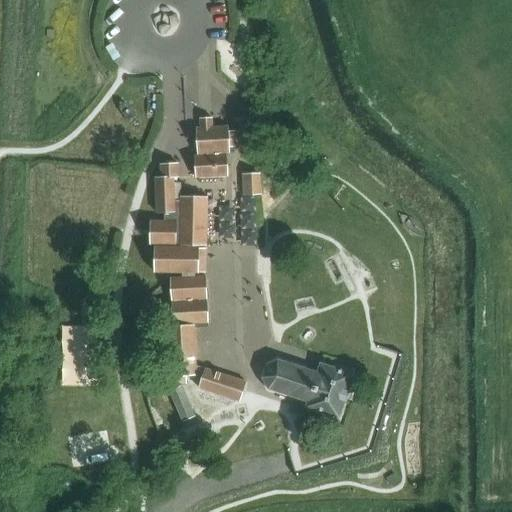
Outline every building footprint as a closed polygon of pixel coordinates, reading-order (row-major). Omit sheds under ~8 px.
[(188,9),(164,11),(166,28),(190,25),(188,9)] [(227,133),(227,127),(211,128),(211,119),(198,120),(199,129),(195,129),(196,155),(199,155),(199,156),(193,157),(194,167),(194,179),(224,177),(226,177),(225,155),(222,155),(222,154),(228,154),(228,148),(234,148),(233,132),(227,133)] [(173,201),(172,178),(177,178),(177,168),(177,164),(159,165),(160,178),(154,179),(156,214),(163,214),(163,222),(149,222),(149,246),(156,246),(156,248),(154,248),(154,273),(181,274),(194,274),(197,274),(197,273),(205,273),(206,248),(196,248),(196,246),(206,247),(206,198),(179,198),(179,202),(173,201)] [(259,196),(259,188),(258,175),(240,176),(242,197),(259,196)] [(198,389),(239,402),(246,383),(195,366),(193,326),(190,326),(190,324),(207,324),(205,277),(194,278),(194,274),(181,274),(181,279),(170,279),(172,325),(175,325),(176,327),(167,327),(170,385),(181,385),(186,384),(186,377),(196,376),(202,378),(198,389)] [(318,291),(299,296),(304,313),(323,309),(318,291)] [(304,369),(304,368),(302,368),(296,366),(296,365),(294,365),(293,365),(287,363),(287,362),(285,362),(278,360),(279,359),(277,359),(276,360),(267,365),(267,364),(265,365),(265,367),(266,367),(262,377),(261,377),(261,378),(262,380),(262,379),(267,389),(266,389),(267,390),(268,391),(269,390),(275,392),(275,393),(277,394),(277,393),(284,395),(283,396),(286,396),(292,398),(292,399),(294,399),(294,398),(301,400),(299,406),(305,408),(338,419),(344,402),(345,402),(348,393),(347,393),(353,375),(346,373),(320,364),(317,374),(304,369)] [(42,454),(66,466),(102,394),(78,382),(42,454)] [(183,422),(194,416),(181,387),(170,392),(183,422)] [(410,456),(410,477),(427,477),(427,457),(410,456)] [(158,499),(165,511),(178,511),(209,493),(198,475),(158,499)]
